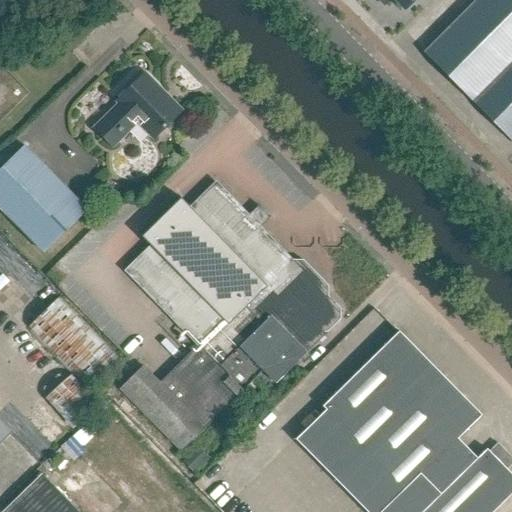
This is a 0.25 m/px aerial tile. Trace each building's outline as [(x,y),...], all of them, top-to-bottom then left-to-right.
[(376,0),(383,7),(390,0),(392,0),(403,11),(415,0),(376,0)] [(511,0),(478,0),(426,53),(511,139),(511,0)] [(153,139),(176,117),(163,103),(169,98),(146,74),(117,102),(119,104),(95,127),(114,146),(138,123),(153,139)] [(0,207),(44,253),(88,210),(25,145),(0,169),(0,207)] [(114,201),(121,188),(107,180),(100,193),(114,201)] [(341,319),(341,309),(329,297),(328,287),(302,261),(292,261),(291,261),(263,232),(264,231),(245,211),(244,212),(215,183),(190,208),(180,198),(140,236),(150,246),(125,271),(197,346),(159,384),(142,367),(141,368),(118,391),(181,454),(204,431),(263,371),(276,384),(324,336),(325,332),(328,332),(341,319)] [(120,359),(62,301),(32,331),(89,389),(120,359)] [(492,511),(511,493),(511,473),(508,469),(511,464),(511,456),(499,443),(491,452),(488,449),(478,458),(459,439),(482,415),(399,331),(324,406),(327,409),(297,439),(368,511),(492,511)] [(59,376),(40,394),(49,404),(69,387),(59,376)] [(0,444),(13,432),(0,418),(0,444)] [(203,465),(191,453),(183,462),(194,473),(203,465)] [(75,471),(58,488),(81,511),(102,511),(109,505),(75,471)] [(79,511),(42,474),(3,511),(79,511)]
